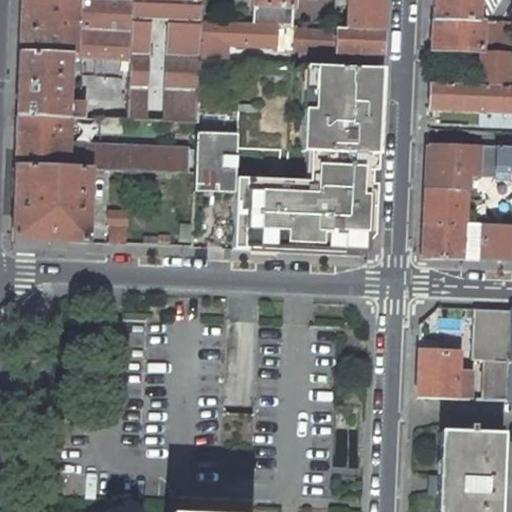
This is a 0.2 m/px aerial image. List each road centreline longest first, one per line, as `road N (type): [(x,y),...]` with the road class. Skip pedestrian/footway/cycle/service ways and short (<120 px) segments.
road 1 (residential): [(399,285),(0,273)]
road 2 (residential): [(413,0),(399,285)]
road 3 (residential): [(399,285),(389,511)]
road 4 (unknown): [(121,292),(118,511)]
road 5 (unknown): [(314,299),(310,511)]
